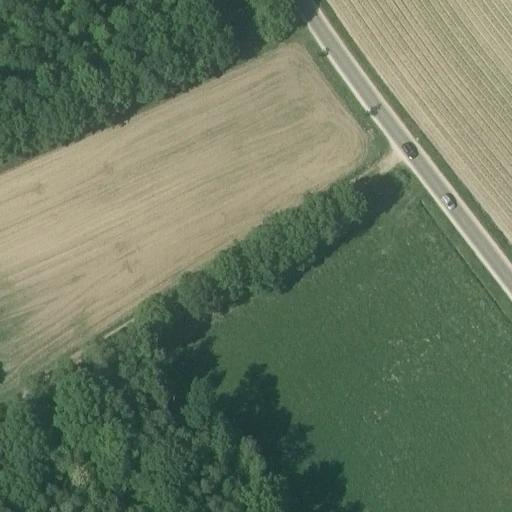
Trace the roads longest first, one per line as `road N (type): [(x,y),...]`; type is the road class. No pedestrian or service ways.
road 1 (track): [(0,411),(416,141)]
road 2 (unclassified): [(511,268),(314,0)]
